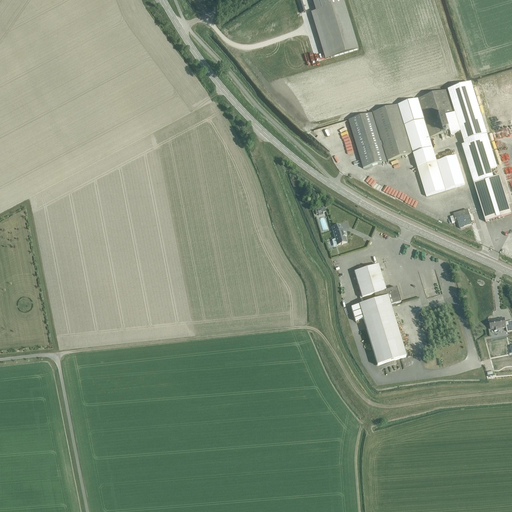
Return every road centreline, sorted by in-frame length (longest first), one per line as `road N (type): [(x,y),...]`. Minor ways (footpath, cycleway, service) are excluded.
road 1 (track): [(55,358),(310,328),(373,405),(511,391)]
road 2 (secondary): [(511,274),(360,203),(297,161),(244,114),(179,28)]
road 3 (unclassified): [(87,511),(58,363),(49,356),(0,361)]
road 4 (track): [(262,131),(259,155),(312,286),(317,331)]
